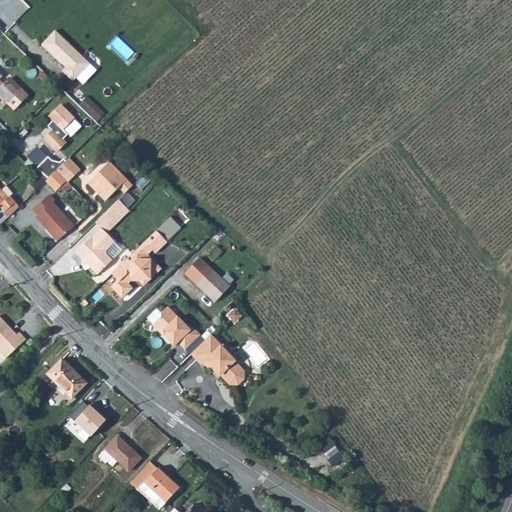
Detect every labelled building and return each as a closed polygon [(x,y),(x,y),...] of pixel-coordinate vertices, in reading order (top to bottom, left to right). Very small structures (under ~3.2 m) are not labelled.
[(65,67),(62,71),(73,81),(90,64),(55,31),(42,45),(65,67)] [(0,94),(13,108),(26,95),(8,77),(1,83),(0,82),(0,94)] [(89,95),(80,103),(97,121),(106,112),(89,95)] [(76,115),(63,102),(51,113),(56,117),(50,123),(55,127),(46,136),(59,148),(68,140),(65,137),(70,131),(65,126),(76,115)] [(65,181),(67,183),(81,169),(78,167),(89,156),(80,147),(56,171),(65,181)] [(134,185),(110,162),(89,183),(107,201),(120,188),(126,193),(134,185)] [(48,178),(41,171),(32,180),(39,187),(45,181),(48,178)] [(56,171),(48,178),(45,181),(55,191),(65,181),(56,171)] [(45,230),(48,227),(59,239),(74,226),(53,202),(54,200),(49,195),(32,210),(37,216),(34,218),(45,230)] [(0,208),(3,212),(11,205),(6,199),(3,201),(0,196),(0,208)] [(100,228),(75,253),(81,259),(80,262),(82,265),(84,265),(86,265),(96,275),(111,261),(106,255),(105,251),(114,242),(105,234),(103,232),(126,210),(117,201),(95,223),(100,228)] [(3,212),(8,218),(16,210),(11,205),(3,212)] [(126,210),(103,232),(105,234),(128,211),(126,210)] [(45,230),(56,242),(59,239),(48,227),(45,230)] [(156,232),(140,249),(113,276),(120,282),(114,288),(124,299),(133,290),(128,284),(131,281),(140,281),(146,286),(162,270),(154,263),(153,264),(151,263),(151,260),(148,256),(153,251),(157,255),(167,244),(156,232)] [(208,255),(213,261),(222,252),(217,246),(208,255)] [(185,275),(216,303),(230,288),(200,260),(185,275)] [(235,322),(244,315),(236,306),(227,313),(235,322)] [(185,350),(199,336),(192,328),(189,331),(166,308),(160,315),(160,318),(152,326),(174,348),(178,343),(185,350)] [(11,330),(0,317),(0,350),(0,353),(5,359),(25,340),(19,333),(16,335),(14,338),(9,332),(11,330)] [(221,347),(210,336),(192,354),(204,365),(206,363),(215,372),(217,370),(222,375),(223,374),(232,383),(240,383),(245,378),(245,371),(235,361),(237,360),(230,353),(231,353),(223,345),(221,347)] [(46,374),(53,381),(54,380),(72,397),(86,383),(61,358),(46,374)] [(94,401),(72,423),(88,438),(102,422),(94,414),(101,407),(94,401)] [(320,443),(333,466),(345,458),(332,436),(320,443)] [(106,462),(111,456),(117,462),(128,471),(141,458),(117,437),(98,458),(104,464),(106,462)] [(106,462),(112,467),(117,462),(111,456),(106,462)] [(150,462),(136,477),(130,483),(138,490),(144,483),(157,469),(150,462)] [(157,469),(144,483),(138,490),(159,510),(179,488),(157,469)] [(61,490),(65,494),(70,488),(66,484),(61,490)]
